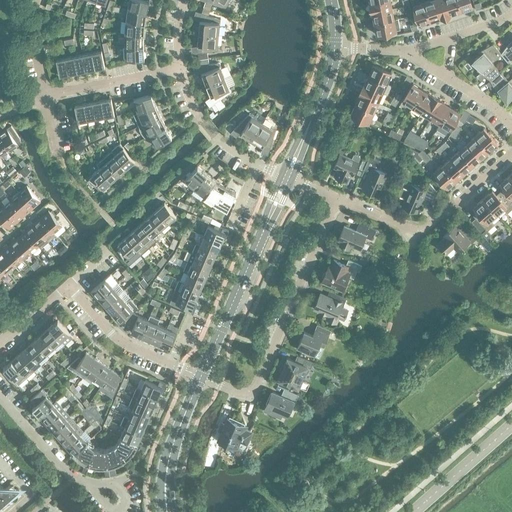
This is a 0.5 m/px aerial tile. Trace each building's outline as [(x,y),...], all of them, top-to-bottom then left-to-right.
[(129,0),(128,8),(147,12),(149,0),(129,0)] [(377,0),(370,1),(372,12),(392,8),(390,0),(377,0)] [(435,0),(428,0),(424,1),(430,20),(441,17),(435,0)] [(435,0),(441,17),(451,14),(446,0),(435,0)] [(446,0),(451,14),(461,10),(457,0),(446,0)] [(469,0),(457,0),(461,10),(472,7),(469,0)] [(430,20),(424,1),(413,5),(420,24),(430,20)] [(128,8),(126,21),(145,23),(147,12),(128,8)] [(372,12),(374,23),(394,19),(392,8),(372,12)] [(198,31),(197,32),(218,34),(219,24),(220,24),(221,19),(205,14),(203,20),(199,20),(199,27),(197,27),(197,30),(198,31)] [(394,19),(374,23),(377,34),(396,30),(400,29),(398,18),(394,19)] [(126,21),(125,33),(144,34),(145,23),(126,21)] [(198,53),(198,59),(208,57),(207,51),(218,50),(218,44),(217,44),(218,34),(197,32),(197,34),(196,34),(196,38),(198,38),(197,45),(201,45),(202,52),(196,52),(196,53),(198,53)] [(125,33),(125,46),(144,46),(144,34),(125,33)] [(479,71),(490,80),(500,71),(492,61),(501,54),(502,53),(501,53),(493,43),(481,50),(482,52),(473,60),(481,69),(479,71)] [(509,43),(501,53),(502,53),(501,54),(509,63),(511,61),(511,43),(511,44),(509,43)] [(144,46),(125,46),(125,59),(144,58),(144,46)] [(102,50),(92,52),(95,68),(105,66),(102,50)] [(92,52),(83,54),(87,70),(95,68),(92,52)] [(83,54),(74,55),(78,72),(87,70),(83,54)] [(492,61),(500,71),(508,80),(511,76),(511,61),(509,63),(501,54),(492,61)] [(74,55),(66,57),(69,74),(78,72),(74,55)] [(69,74),(66,57),(56,59),(59,76),(69,74)] [(204,83),(204,85),(224,77),(221,67),(222,67),(220,62),(209,64),(208,57),(198,59),(199,65),(196,66),(202,65),(203,71),(200,73),(203,79),(201,80),(203,84),(204,83)] [(373,64),(369,74),(387,82),(391,72),(373,64)] [(500,71),(490,80),(496,91),(499,90),(506,99),(511,94),(511,76),(508,80),(500,71)] [(369,74),(364,84),(382,92),(387,82),(369,74)] [(404,80),(409,83),(412,78),(407,75),(404,80)] [(224,77),(204,85),(205,86),(204,87),(206,90),(208,90),(211,96),(214,102),(211,105),(215,111),(219,108),(219,109),(225,105),(220,98),(231,91),(229,86),(228,86),(224,77)] [(402,100),(412,106),(423,89),(413,83),(402,100)] [(364,84),(360,94),(378,102),(382,92),(364,84)] [(412,106),(421,112),(432,95),(423,89),(412,106)] [(396,92),(393,97),(399,100),(402,95),(396,92)] [(134,99),(138,112),(156,105),(152,93),(134,99)] [(360,94),(355,103),(373,112),(378,102),(360,94)] [(421,112),(430,117),(441,100),(432,95),(421,112)] [(399,100),(393,97),(390,102),(395,106),(399,100)] [(111,98),(102,100),(105,116),(114,114),(111,98)] [(102,100),(93,102),(96,118),(105,116),(102,100)] [(430,117),(440,123),(450,106),(441,100),(430,117)] [(93,102),(84,103),(87,120),(96,118),(93,102)] [(87,120),(84,103),(75,105),(78,122),(87,120)] [(373,112),(355,103),(350,114),(369,122),(373,112)] [(133,114),(139,126),(160,115),(156,105),(138,112),(133,114)] [(450,106),(440,123),(449,129),(460,112),(450,106)] [(464,110),(461,115),(466,119),(470,113),(464,110)] [(388,112),(385,117),(390,120),(393,115),(388,112)] [(250,139),(251,140),(262,122),(254,117),(254,116),(249,113),(238,125),(243,129),(241,132),(247,136),(246,138),(249,140),(250,139)] [(145,137),(149,135),(166,125),(160,115),(139,126),(140,129),(140,131),(141,133),(142,134),(144,136),(145,137)] [(390,120),(385,117),(381,122),(387,125),(390,120)] [(262,122),(251,140),(253,141),(252,142),(255,144),(257,142),(263,146),(264,143),(271,145),(276,129),(271,126),(271,127),(262,122)] [(456,124),(453,129),(458,132),(461,127),(456,124)] [(6,127),(0,131),(0,136),(10,150),(18,144),(20,143),(20,141),(20,140),(20,138),(11,125),(7,127),(6,127)] [(149,135),(156,146),(172,136),(166,125),(149,135)] [(484,128),(475,135),(489,150),(497,143),(484,128)] [(388,134),(394,137),(397,131),(391,129),(388,134)] [(458,132),(453,129),(450,134),(455,138),(458,132)] [(343,130),(337,145),(334,151),(339,154),(334,167),(339,169),(335,177),(347,182),(351,174),(352,175),(360,157),(360,155),(355,153),(353,154),(352,159),(342,155),(344,150),(342,149),(343,148),(350,133),(343,130)] [(397,131),(394,137),(400,139),(402,134),(397,131)] [(475,135),(467,142),(481,157),(489,150),(475,135)] [(0,136),(0,154),(1,156),(10,150),(0,136)] [(408,143),(414,146),(416,140),(411,138),(408,143)] [(416,140),(414,146),(419,149),(422,143),(416,140)] [(445,141),(440,145),(445,150),(449,146),(445,141)] [(467,142),(459,150),(472,165),(481,157),(467,142)] [(120,143),(112,150),(127,168),(135,160),(120,143)] [(445,150),(440,145),(436,149),(440,154),(445,150)] [(418,153),(422,157),(427,153),(423,149),(418,153)] [(112,150),(104,157),(119,174),(127,168),(112,150)] [(459,150),(451,157),(464,172),(472,165),(459,150)] [(427,153),(422,157),(426,162),(431,158),(427,153)] [(363,189),(377,195),(387,173),(377,169),(380,160),(369,156),(364,168),(370,171),(363,189)] [(96,163),(100,167),(112,181),(119,174),(104,157),(96,163)] [(451,157),(443,164),(456,179),(464,172),(451,157)] [(456,179),(443,164),(435,172),(448,187),(456,179)] [(185,179),(195,188),(207,173),(197,165),(185,179)] [(112,181),(100,167),(92,175),(89,179),(88,179),(98,187),(100,184),(103,188),(112,181)] [(195,188),(205,196),(216,180),(207,173),(195,188)] [(504,187),(500,190),(511,203),(511,176),(510,174),(500,182),(504,187)] [(205,196),(215,202),(225,186),(216,180),(205,196)] [(421,207),(419,206),(423,198),(431,201),(436,190),(429,182),(426,190),(411,184),(409,190),(401,187),(398,195),(405,198),(402,206),(417,212),(419,208),(420,209),(421,207)] [(27,185),(19,192),(32,208),(41,200),(27,185)] [(225,186),(215,202),(227,209),(236,192),(225,186)] [(492,190),(483,198),(497,214),(503,208),(507,212),(511,208),(511,203),(500,190),(496,194),(492,190)] [(19,192),(11,199),(25,214),(32,208),(19,192)] [(497,214),(483,198),(474,206),(478,211),(473,215),(487,230),(494,224),(490,219),(497,214)] [(11,199),(4,206),(17,221),(25,214),(11,199)] [(164,202),(156,209),(168,223),(176,215),(164,202)] [(17,221),(4,206),(0,208),(0,217),(9,228),(17,221)] [(49,209),(40,217),(54,232),(62,225),(49,209)] [(156,209),(149,216),(160,229),(168,223),(156,209)] [(149,216),(141,222),(153,236),(160,229),(149,216)] [(40,217),(33,223),(49,241),(56,235),(54,232),(40,217)] [(372,239),(376,229),(359,221),(356,230),(344,225),(338,239),(341,240),(339,244),(349,248),(350,244),(360,249),(365,236),(372,239)] [(141,222),(133,229),(149,247),(157,241),(153,236),(141,222)] [(25,230),(39,245),(41,248),(49,241),(33,223),(25,230)] [(471,242),(478,237),(466,223),(460,229),(456,224),(444,235),(445,236),(438,243),(446,253),(454,246),(458,251),(469,241),(471,242)] [(208,225),(204,234),(221,242),(223,237),(225,238),(229,229),(216,224),(214,227),(208,225)] [(133,229),(126,236),(142,254),(149,247),(133,229)] [(25,230),(17,237),(31,252),(39,245),(25,230)] [(197,242),(196,243),(219,253),(221,248),(218,247),(221,242),(204,234),(200,243),(197,242)] [(142,254),(126,236),(118,243),(121,247),(118,249),(118,248),(117,249),(124,260),(129,265),(142,254)] [(12,241),(10,244),(23,259),(31,252),(17,237),(16,238),(14,237),(11,239),(12,241)] [(196,243),(192,252),(212,261),(215,256),(217,257),(219,253),(196,243)] [(4,249),(2,250),(16,266),(23,259),(10,244),(7,246),(6,244),(3,247),(4,249)] [(2,250),(0,252),(0,263),(8,272),(16,266),(2,250)] [(191,252),(187,261),(211,271),(213,267),(210,266),(212,261),(192,252),(191,252)] [(359,271),(362,265),(348,259),(346,264),(334,259),(331,265),(329,264),(322,280),(342,289),(348,275),(353,278),(357,270),(359,271)] [(183,271),(187,273),(204,280),(207,274),(209,275),(211,271),(187,261),(183,271)] [(0,279),(8,272),(0,263),(0,279)] [(150,266),(142,273),(147,280),(156,272),(150,266)] [(187,273),(184,282),(203,290),(205,286),(202,285),(204,280),(187,273)] [(92,290),(99,298),(117,282),(110,274),(92,290)] [(99,298),(106,305),(124,289),(117,282),(99,298)] [(184,282),(180,291),(196,298),(199,293),(201,294),(203,290),(184,282)] [(106,305),(112,313),(130,298),(131,297),(124,289),(106,305)] [(196,298),(180,291),(175,289),(169,303),(186,310),(193,313),(197,304),(194,303),(196,298)] [(344,303),(346,297),(333,292),(331,297),(320,293),(314,307),(329,314),(327,318),(336,322),(339,317),(344,319),(347,310),(340,307),(342,303),(344,303)] [(130,298),(112,313),(120,321),(133,310),(134,311),(138,307),(130,298)] [(131,331),(141,336),(148,319),(133,312),(127,325),(133,327),(131,331)] [(141,336),(150,340),(157,323),(158,323),(160,319),(150,315),(148,319),(141,336)] [(50,326),(61,340),(65,343),(73,336),(58,319),(50,326)] [(150,340),(160,344),(167,327),(158,323),(157,323),(150,340)] [(167,327),(160,344),(170,348),(179,327),(169,323),(167,327)] [(297,348),(319,357),(324,346),(331,330),(317,324),(312,335),(304,331),(297,348)] [(50,326),(42,333),(54,346),(61,340),(50,326)] [(42,333),(34,340),(46,353),(54,346),(42,333)] [(34,340),(27,346),(38,360),(46,353),(34,340)] [(27,346),(19,353),(34,370),(42,364),(38,360),(27,346)] [(67,366),(82,376),(95,357),(86,351),(82,357),(79,355),(67,366)] [(19,353),(11,360),(27,377),(34,370),(19,353)] [(310,368),(313,361),(297,354),(295,360),(287,357),(278,379),(298,387),(307,366),(310,368)] [(90,382),(93,378),(103,363),(95,357),(82,376),(90,382)] [(27,377),(11,360),(3,367),(18,384),(27,377)] [(93,378),(101,383),(102,384),(112,369),(103,363),(93,378)] [(102,384),(101,383),(99,388),(112,397),(119,383),(116,381),(121,375),(112,369),(102,384)] [(145,379),(141,389),(158,396),(159,392),(162,393),(166,383),(160,380),(158,384),(145,379)] [(53,403),(41,389),(30,398),(36,404),(32,407),(40,415),(53,403)] [(141,389),(137,398),(154,405),(158,396),(141,389)] [(265,410),(280,416),(281,413),(287,415),(293,401),(296,402),(299,394),(286,389),(283,396),(272,391),(265,410)] [(137,398),(133,408),(150,415),(154,405),(137,398)] [(46,422),(63,407),(57,400),(53,403),(40,415),(46,422)] [(53,430),(70,415),(63,407),(46,422),(53,430)] [(133,408),(129,417),(146,424),(150,415),(133,408)] [(73,425),(74,426),(77,423),(70,415),(53,430),(59,437),(73,425)] [(129,417),(125,426),(142,433),(146,424),(129,417)] [(226,443),(228,443),(237,447),(240,440),(246,443),(251,432),(244,429),(246,425),(228,417),(218,439),(220,440),(221,441),(222,442),(223,443),(224,443),(225,443),(226,443)] [(66,445),(80,433),(74,426),(73,425),(59,437),(66,445)] [(125,426),(121,436),(138,442),(142,433),(125,426)] [(73,453),(87,441),(80,433),(66,445),(73,453)] [(121,436),(115,444),(126,458),(129,456),(131,454),(133,451),(135,448),(137,446),(138,443),(138,442),(121,436)] [(87,441),(73,453),(72,453),(74,455),(77,458),(80,460),(82,462),(85,463),(89,464),(95,447),(87,441)] [(115,444),(105,448),(108,466),(112,466),(115,465),(118,464),(121,462),(124,460),(126,458),(115,444)] [(95,447),(89,464),(92,465),(95,466),(98,467),(102,467),(105,467),(108,466),(105,448),(95,447)] [(0,505),(15,492),(19,488),(0,487),(0,505)]
